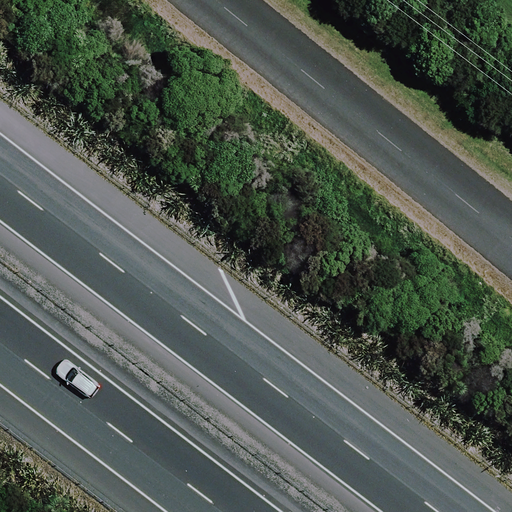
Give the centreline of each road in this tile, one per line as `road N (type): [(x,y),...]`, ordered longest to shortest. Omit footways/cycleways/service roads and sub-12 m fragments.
road 1 (motorway): [(0,199),(399,511)]
road 2 (unclassified): [(511,241),(213,0)]
road 3 (motorway): [(185,511),(0,369)]
